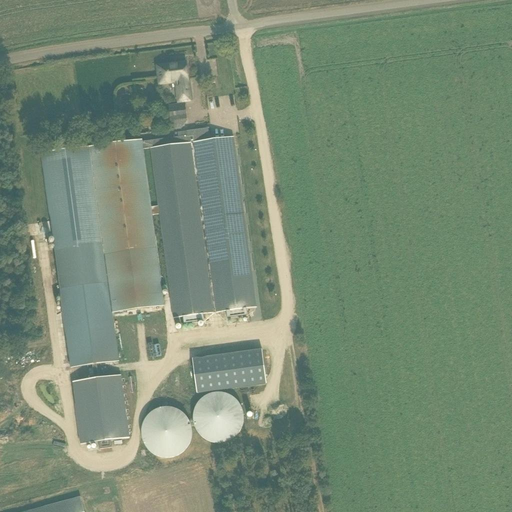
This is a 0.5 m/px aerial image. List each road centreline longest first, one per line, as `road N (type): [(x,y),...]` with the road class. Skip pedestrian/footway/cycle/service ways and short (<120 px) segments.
road 1 (track): [(324,511),(237,31)]
road 2 (unclassified): [(237,31),(0,64)]
road 3 (unclassified): [(237,31),(464,0)]
